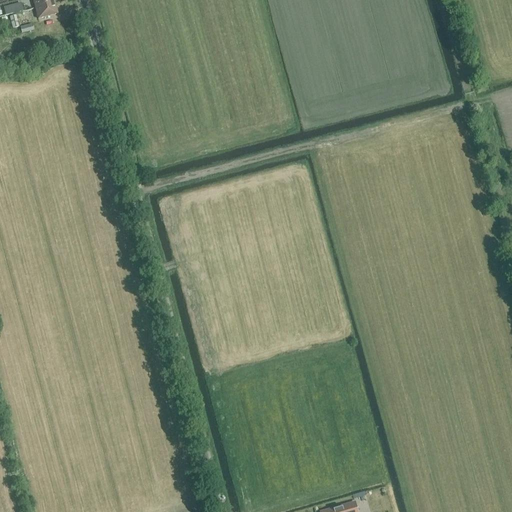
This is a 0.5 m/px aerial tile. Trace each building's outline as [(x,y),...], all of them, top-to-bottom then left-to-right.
[(54,4),(52,0),(31,0),(34,9),(54,4)] [(21,4),(3,8),(6,17),(23,12),(21,4)] [(57,14),(54,4),(34,9),(37,20),(57,14)] [(10,17),(13,29),(19,27),(16,16),(10,17)] [(34,31),(32,24),(20,27),(22,34),(34,31)]
